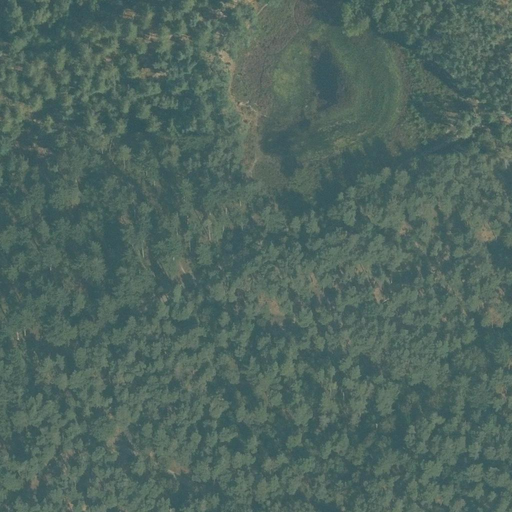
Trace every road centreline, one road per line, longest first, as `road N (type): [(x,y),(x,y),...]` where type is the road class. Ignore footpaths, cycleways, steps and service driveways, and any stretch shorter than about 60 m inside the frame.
road 1 (track): [(504,115),(111,322),(49,357),(18,386)]
road 2 (track): [(511,121),(355,0)]
road 3 (track): [(247,511),(98,437)]
road 4 (track): [(98,437),(0,366)]
